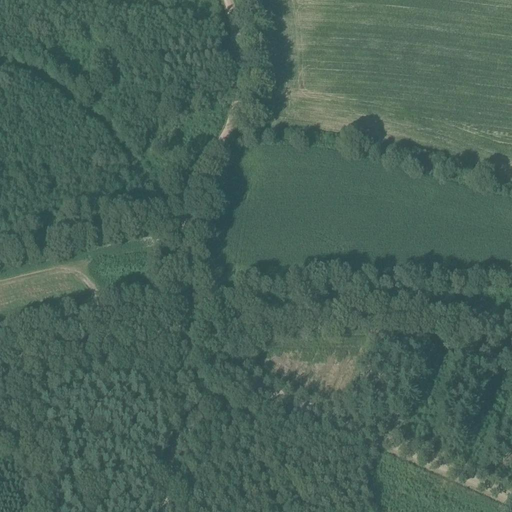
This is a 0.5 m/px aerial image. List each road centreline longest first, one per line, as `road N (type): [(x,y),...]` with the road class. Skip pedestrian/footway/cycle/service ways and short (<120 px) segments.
road 1 (track): [(228,0),(242,60),(229,129),(193,182),(182,221),(180,336),(284,390),(204,402),(173,449),(161,511)]
road 2 (track): [(284,390),(511,492)]
